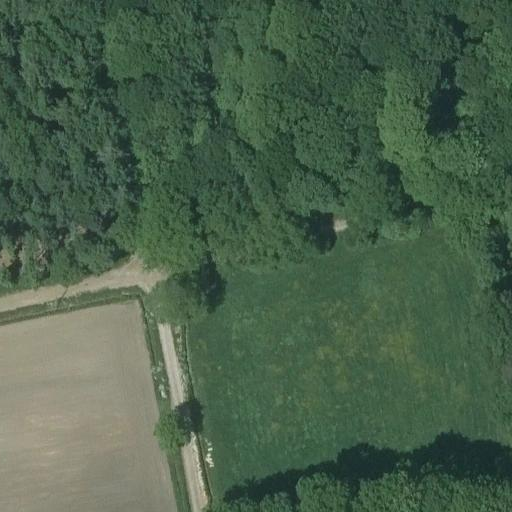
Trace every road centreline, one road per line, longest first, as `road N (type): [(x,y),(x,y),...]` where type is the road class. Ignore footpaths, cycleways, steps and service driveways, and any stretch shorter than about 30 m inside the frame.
road 1 (track): [(511,186),(148,271)]
road 2 (track): [(102,0),(122,191),(148,271)]
road 3 (track): [(148,271),(195,511)]
road 4 (track): [(148,271),(0,303)]
